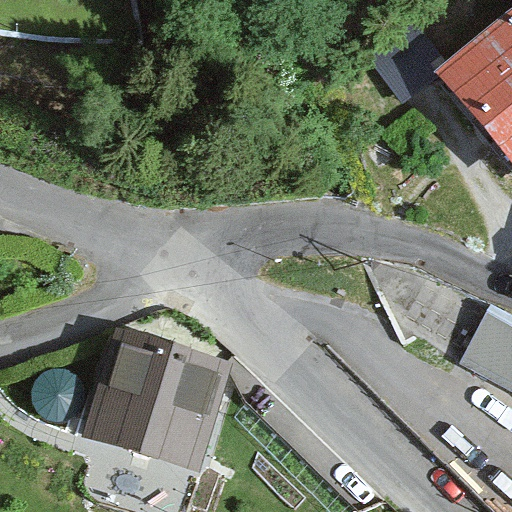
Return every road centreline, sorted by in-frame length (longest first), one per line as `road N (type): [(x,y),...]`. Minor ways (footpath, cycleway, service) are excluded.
road 1 (tertiary): [(442,511),(219,295),(165,259)]
road 2 (unclassified): [(511,290),(348,228),(287,229),(165,259)]
road 3 (residential): [(165,259),(100,305),(0,340)]
road 4 (unclassified): [(0,189),(165,259)]
